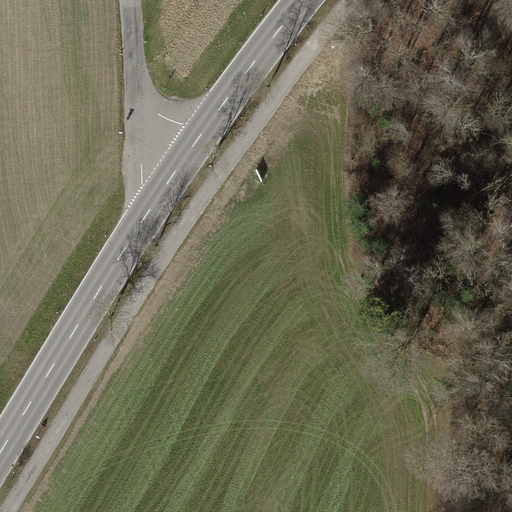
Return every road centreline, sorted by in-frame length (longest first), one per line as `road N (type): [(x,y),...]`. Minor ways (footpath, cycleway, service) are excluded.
road 1 (secondary): [(0,457),(170,179)]
road 2 (secondary): [(170,179),(305,0)]
road 3 (residential): [(130,0),(138,101),(170,179)]
